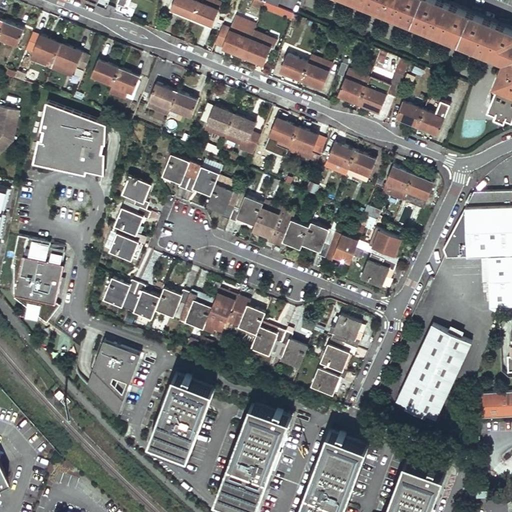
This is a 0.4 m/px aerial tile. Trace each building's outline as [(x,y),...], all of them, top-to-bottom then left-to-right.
[(175,0),(172,8),(193,17),(200,0),(199,0),(175,0)] [(200,0),(193,17),(214,25),(220,8),(200,0)] [(223,2),(218,0),(199,0),(200,0),(220,8),(223,2)] [(511,29),(437,0),(366,0),(507,56),(497,81),(499,82),(489,107),(496,110),(494,114),(505,118),(507,115),(511,116),(511,29)] [(277,6),(266,2),(264,8),(292,20),(295,13),(277,6)] [(2,20),(0,24),(0,37),(16,44),(22,28),(2,20)] [(235,21),(225,47),(245,55),(255,31),(255,30),(235,21)] [(324,25),(321,32),(335,38),(338,31),(324,25)] [(255,31),(245,55),(266,64),(273,47),(267,45),(270,37),(255,31)] [(34,51),(53,59),(60,44),(40,36),(31,32),(25,47),(34,51)] [(270,37),(267,45),(273,47),(276,49),(279,41),(270,37)] [(60,44),(53,59),(74,68),(74,66),(83,70),(88,56),(60,44)] [(290,53),(283,70),(302,78),(309,62),(290,53)] [(313,53),(309,62),(331,70),(334,61),(313,53)] [(21,57),(13,76),(22,79),(30,61),(21,57)] [(97,59),(90,75),(111,84),(118,67),(97,59)] [(309,62),(302,78),(324,87),(331,70),(309,62)] [(351,67),(340,94),(361,103),(375,65),(371,64),(367,74),(351,67)] [(380,111),(391,83),(375,77),(379,67),(375,65),(361,103),(380,111)] [(5,67),(3,72),(12,76),(14,71),(5,67)] [(113,84),(110,93),(125,99),(128,90),(132,92),(138,76),(118,67),(111,84),(113,84)] [(155,82),(145,107),(166,115),(169,107),(176,90),(155,82)] [(176,90),(169,107),(189,116),(196,99),(176,90)] [(105,120),(45,99),(40,127),(42,128),(41,137),(37,136),(33,156),(85,167),(87,157),(97,159),(99,149),(101,149),(103,140),(104,140),(105,120)] [(404,101),(397,118),(417,126),(424,109),(404,101)] [(17,109),(2,106),(1,113),(0,112),(0,149),(11,139),(17,109)] [(212,106),(206,122),(210,124),(227,131),(233,115),(212,106)] [(424,109),(417,126),(438,135),(445,118),(424,109)] [(227,131),(224,138),(246,148),(249,141),(247,140),(250,133),(254,123),(233,115),(227,131)] [(275,120),(262,149),(283,158),(289,144),(296,127),(285,122),(284,124),(275,120)] [(210,124),(206,131),(224,138),(227,131),(210,124)] [(296,127),(289,144),(296,147),(318,156),(325,141),(315,137),(316,135),(296,127)] [(249,141),(246,148),(253,150),(258,136),(250,133),(247,140),(249,141)] [(333,143),(326,160),(347,168),(354,151),(333,143)] [(318,156),(296,147),(293,154),(315,163),(318,156)] [(104,150),(101,149),(99,149),(97,159),(87,157),(85,167),(103,171),(104,150)] [(347,168),(344,176),(364,184),(374,160),(354,151),(347,168)] [(170,153),(162,174),(179,182),(177,186),(188,190),(198,165),(170,153)] [(85,171),(85,167),(33,156),(33,160),(85,171)] [(203,158),(200,166),(218,173),(221,165),(203,158)] [(326,160),(323,167),(344,176),(347,168),(326,160)] [(198,165),(188,190),(190,191),(192,187),(209,194),(205,203),(211,206),(219,185),(214,183),(218,173),(200,166),(198,165)] [(390,167),(379,193),(400,201),(411,175),(390,167)] [(129,174),(122,192),(136,198),(134,203),(146,208),(148,202),(144,201),(150,183),(129,174)] [(400,202),(408,205),(410,198),(424,204),(432,184),(411,175),(400,201),(400,202)] [(308,181),(306,187),(318,192),(320,186),(308,181)] [(219,185),(211,206),(222,210),(221,215),(233,219),(234,215),(243,194),(219,185)] [(13,191),(0,186),(0,209),(7,211),(13,191)] [(511,188),(476,190),(470,199),(480,198),(491,198),(511,198),(511,188)] [(243,194),(234,215),(254,223),(252,227),(257,229),(265,208),(260,206),(262,202),(243,194)] [(410,198),(408,205),(421,210),(424,204),(410,198)] [(480,198),(470,199),(444,248),(447,255),(483,254),(490,254),(491,278),(492,304),(502,310),(504,305),(511,305),(511,304),(511,198),(491,198),(480,198)] [(126,200),(116,224),(127,229),(137,232),(144,215),(148,217),(151,210),(146,208),(134,203),(126,200)] [(379,216),(382,208),(368,203),(365,211),(379,216)] [(265,208),(257,229),(268,234),(267,238),(278,243),(287,220),(277,215),(278,213),(265,208)] [(287,220),(278,243),(280,244),(282,240),(300,247),(302,242),(305,244),(314,223),(310,221),(308,226),(290,218),(289,221),(287,220)] [(314,223),(305,244),(319,250),(317,254),(328,259),(333,246),(323,241),(327,228),(314,223)] [(119,233),(113,249),(134,257),(141,241),(125,235),(127,229),(116,224),(114,231),(119,233)] [(404,238),(376,227),(369,245),(373,246),(361,277),(382,285),(385,277),(390,279),(402,249),(400,249),(397,248),(398,245),(401,246),(404,238)] [(327,228),(323,241),(333,246),(338,233),(327,228)] [(332,255),(333,253),(340,256),(339,258),(349,262),(357,240),(338,233),(333,246),(328,259),(331,260),(332,255)] [(52,241),(20,235),(13,266),(16,267),(16,293),(17,293),(17,297),(29,307),(30,303),(42,305),(40,315),(48,322),(62,305),(58,301),(62,283),(60,282),(61,277),(63,278),(66,264),(63,263),(66,250),(51,247),(52,241)] [(117,276),(108,297),(135,308),(145,282),(136,278),(135,283),(117,276)] [(145,282),(135,308),(155,316),(159,307),(163,309),(172,287),(168,286),(164,295),(147,288),(149,284),(145,282)] [(197,292),(187,318),(210,328),(226,288),(221,286),(214,304),(197,297),(199,293),(197,292)] [(172,287),(163,309),(187,318),(197,292),(186,287),(184,292),(172,287)] [(226,288),(210,328),(214,330),(216,325),(223,328),(227,318),(240,324),(251,298),(226,288)] [(251,298),(240,324),(258,331),(252,345),(258,347),(267,326),(262,324),(268,310),(251,303),(252,299),(251,298)] [(331,336),(357,346),(362,332),(358,330),(361,322),(340,313),(331,336)] [(432,321),(396,397),(406,401),(404,405),(425,414),(427,411),(436,415),(471,339),(461,334),(448,328),(432,321)] [(450,323),(448,328),(461,334),(463,329),(450,323)] [(267,326),(258,347),(282,357),(292,331),(281,326),(280,331),(267,326)] [(292,331),(282,357),(300,365),(309,343),(292,336),(294,332),(292,331)] [(199,341),(210,348),(215,341),(204,334),(199,341)] [(331,336),(321,360),(346,370),(347,369),(343,367),(349,352),(354,354),(357,346),(331,336)] [(129,386),(142,351),(115,340),(105,337),(101,349),(88,383),(119,414),(129,386)] [(321,360),(311,384),(332,393),(339,376),(343,378),(346,370),(321,360)] [(167,398),(153,437),(191,451),(215,385),(192,376),(193,374),(188,372),(186,374),(177,371),(167,398)] [(511,389),(477,391),(475,417),(511,414),(511,389)] [(277,456),(292,414),(283,410),(284,408),(279,406),(278,408),(254,400),(219,495),(257,509),(277,456)] [(343,511),(369,443),(346,434),(347,431),(341,429),(340,432),(331,429),(315,470),(299,511),(343,511)] [(387,511),(431,511),(446,471),(437,468),(438,465),(432,463),(431,466),(408,457),(387,511)]
